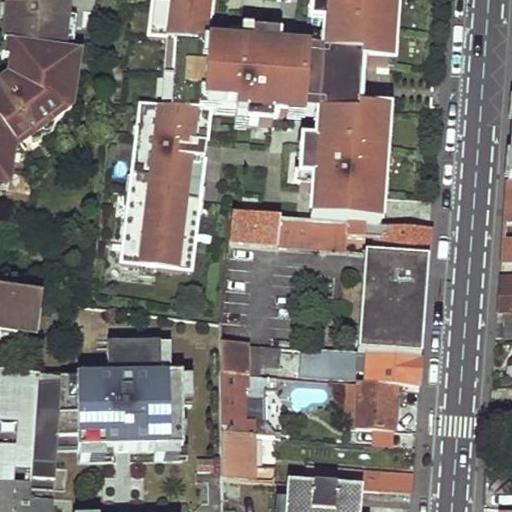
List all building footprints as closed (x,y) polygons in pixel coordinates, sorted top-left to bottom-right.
[(7,0),(4,43),(13,45),(63,53),(68,0),(7,0)] [(153,0),(149,40),(179,43),(170,113),(139,111),(120,265),(190,274),(211,116),(218,116),(218,108),(237,109),(236,118),(235,128),(272,130),(273,120),(287,121),(287,118),(318,120),(323,57),(292,54),(292,51),(279,50),(280,40),(242,37),(242,47),(208,45),(211,0),(153,0)] [(395,0),(314,0),(314,12),(320,12),(319,28),(326,28),(323,57),(318,120),(316,149),(309,149),(308,163),(301,163),(299,193),(312,194),(318,195),(317,205),(312,205),(310,225),(335,227),(355,228),(378,230),(379,221),(374,220),(374,205),(380,205),(383,169),(377,169),(378,154),(384,155),(385,140),(379,139),(381,117),(360,115),(349,114),(353,67),(364,68),(390,70),(395,0)] [(13,45),(4,44),(1,60),(11,62),(13,45)] [(63,53),(13,45),(11,62),(8,80),(0,86),(0,181),(9,183),(12,164),(13,156),(19,152),(28,145),(24,139),(48,122),(50,127),(71,112),(78,55),(63,53)] [(364,68),(353,67),(349,114),(360,115),(364,68)] [(237,109),(218,108),(218,116),(236,118),(237,109)] [(50,127),(48,122),(24,139),(30,148),(53,131),(50,127)] [(24,160),(19,152),(13,156),(12,164),(18,164),(24,160)] [(9,183),(0,181),(0,191),(7,193),(9,183)] [(511,183),(508,183),(503,266),(511,266),(511,183)] [(231,218),(228,245),(338,254),(342,254),(342,245),(334,244),(334,239),(335,227),(310,225),(231,218)] [(335,227),(334,239),(354,241),(355,228),(335,227)] [(354,241),(387,244),(386,258),(426,261),(427,249),(428,234),(378,230),(355,228),(354,241)] [(338,254),(330,354),(419,359),(424,292),(426,261),(386,258),(342,254),(338,254)] [(511,283),(501,284),(500,302),(499,314),(511,314),(511,283)] [(41,299),(0,293),(0,328),(0,327),(16,329),(37,332),(41,299)] [(16,329),(0,327),(0,328),(0,337),(15,340),(16,329)] [(28,507),(27,511),(51,511),(56,448),(77,448),(77,450),(182,448),(180,376),(159,376),(159,362),(167,362),(167,343),(106,345),(106,377),(58,378),(58,384),(36,384),(30,481),(28,507)] [(220,346),(219,377),(244,378),(244,348),(220,346)] [(364,372),(363,386),(394,388),(417,390),(418,376),(419,359),(330,354),(257,349),(256,366),(283,368),(283,376),(351,381),(352,371),(364,372)] [(0,479),(30,481),(36,384),(37,376),(32,376),(0,371),(0,479)] [(219,402),(220,434),(245,436),(280,438),(280,434),(272,434),(263,423),(242,422),(243,395),(256,396),(256,379),(244,378),(219,377),(219,402)] [(356,385),(352,428),(390,432),(394,388),(363,386),(356,385)] [(291,387),(291,408),(326,407),(326,387),(291,387)] [(256,396),(243,395),(242,422),(254,422),(256,396)] [(220,434),(220,481),(271,484),(271,471),(245,470),(245,436),(220,434)] [(268,466),(268,441),(258,441),(258,466),(268,466)] [(197,461),(216,460),(215,450),(197,450),(197,461)] [(317,467),(315,487),(326,488),(328,468),(317,467)] [(328,468),(326,488),(358,490),(365,490),(367,471),(328,468)] [(367,471),(365,490),(409,493),(411,475),(367,471)] [(30,481),(0,479),(0,511),(27,511),(28,507),(30,481)] [(283,485),(281,511),(356,511),(358,490),(326,488),(315,487),(283,485)]
